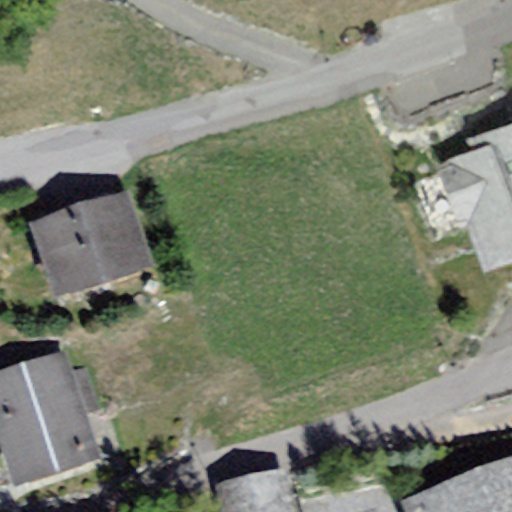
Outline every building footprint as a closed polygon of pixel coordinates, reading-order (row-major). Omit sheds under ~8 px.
[(511,129),(483,140),(488,154),(452,168),(476,231),(488,226),(504,269),(511,266),(511,129)] [(144,202),(43,232),(66,310),(167,279),(144,202)] [(111,462),(77,365),(0,390),(0,421),(24,492),(111,462)] [(511,511),(511,477),(420,511),(511,511)] [(305,511),(296,479),(230,498),(234,511),(305,511)]
